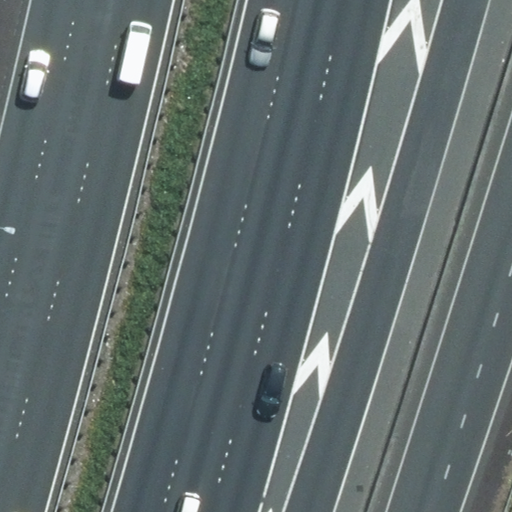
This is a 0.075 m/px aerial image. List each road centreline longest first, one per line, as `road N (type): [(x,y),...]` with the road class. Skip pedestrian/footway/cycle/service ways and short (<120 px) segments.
road 1 (motorway): [(462,0),(306,511)]
road 2 (motorway): [(294,0),(268,116),(151,511)]
road 3 (motorway): [(0,501),(123,0)]
